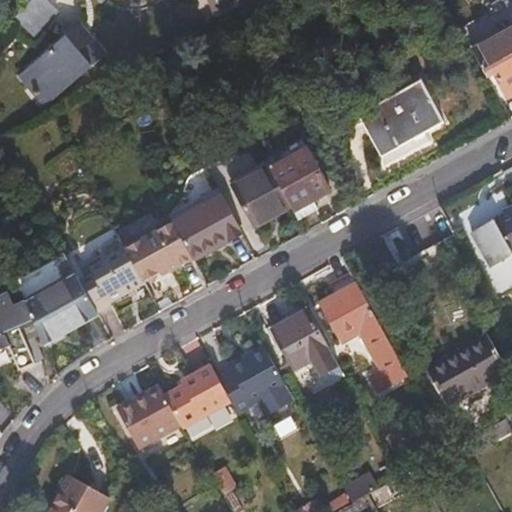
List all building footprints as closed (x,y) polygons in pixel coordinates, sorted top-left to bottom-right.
[(32,0),(19,13),(39,33),(63,10),(56,1),(56,0),(32,0)] [(212,0),(217,10),(241,0),(212,0)] [(83,25),(69,35),(75,43),(89,33),(83,25)] [(511,30),(477,49),(492,78),(499,73),(511,96),(511,30)] [(41,57),(47,65),(31,77),(47,98),(105,54),(89,33),(75,43),(69,35),(41,57)] [(47,65),(41,57),(24,69),(31,77),(47,65)] [(423,80),(355,117),(381,166),(418,146),(415,140),(446,123),(423,80)] [(265,160),(268,167),(269,169),(307,148),(303,140),(265,160)] [(271,172),(291,208),(293,212),(312,202),(330,192),(307,148),(269,169),(271,172)] [(268,167),(231,187),(253,227),(291,208),(271,172),(269,169),(268,167)] [(217,188),(170,213),(175,222),(221,196),(217,188)] [(175,222),(194,259),(195,260),(242,234),(221,196),(175,222)] [(312,202),(293,212),(297,219),(317,209),(312,202)] [(511,214),(474,235),(494,270),(511,260),(511,214)] [(434,231),(450,261),(466,252),(450,221),(434,231)] [(175,222),(127,247),(145,281),(167,268),(170,271),(194,259),(175,222)] [(82,281),(99,313),(114,304),(112,299),(145,281),(127,247),(125,243),(90,262),(96,273),(82,281)] [(17,279),(27,301),(78,274),(66,253),(17,279)] [(27,303),(35,322),(45,344),(100,315),(99,313),(82,281),(78,274),(27,301),(27,303)] [(322,305),(342,343),(357,334),(363,331),(395,385),(409,378),(352,275),(332,287),(337,296),(322,305)] [(0,297),(0,341),(3,341),(2,350),(10,352),(14,350),(22,373),(39,366),(24,327),(35,322),(27,303),(17,307),(11,293),(0,297)] [(272,333),(293,371),(313,360),(321,373),(337,364),(307,312),(272,333)] [(388,389),(395,385),(363,331),(357,334),(388,389)] [(427,371),(447,406),(507,373),(488,339),(427,371)] [(219,381),(227,397),(230,401),(237,413),(286,387),(265,348),(229,368),(232,373),(219,381)] [(165,397),(181,426),(182,427),(230,401),(227,397),(219,381),(210,366),(192,376),(195,381),(165,397)] [(160,387),(117,411),(139,449),(181,426),(165,397),(160,387)] [(61,488),(69,476),(63,473),(56,485),(61,488)] [(99,511),(108,498),(69,476),(61,488),(48,511),(99,511)]
